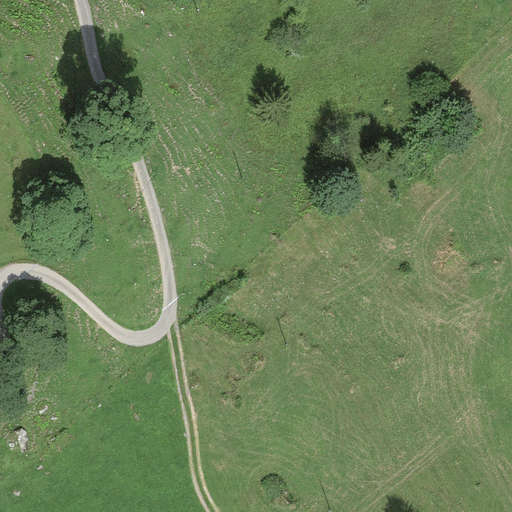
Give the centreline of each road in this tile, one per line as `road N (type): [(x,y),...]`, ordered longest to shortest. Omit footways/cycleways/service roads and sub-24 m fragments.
road 1 (track): [(0,283),(17,272),(41,274),(114,332),(139,342),(166,330),(172,305),(153,200),(78,0)]
road 2 (track): [(210,511),(194,467),(185,380),(166,330)]
